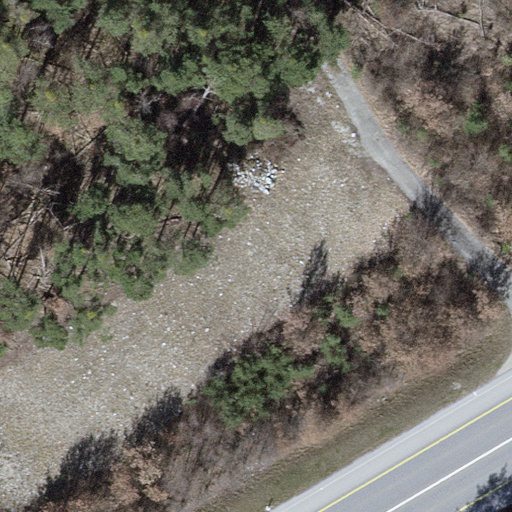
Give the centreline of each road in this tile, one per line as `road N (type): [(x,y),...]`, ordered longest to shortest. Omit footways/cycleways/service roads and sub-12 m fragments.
road 1 (motorway): [(511,298),(139,511)]
road 2 (primary): [(511,438),(387,511)]
